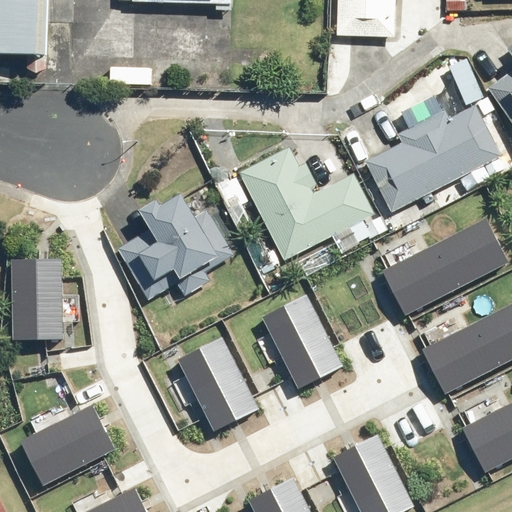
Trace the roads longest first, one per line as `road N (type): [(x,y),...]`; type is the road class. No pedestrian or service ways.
road 1 (residential): [(54,137),(106,266),(127,374),(179,479)]
road 2 (residential): [(179,479),(412,367)]
